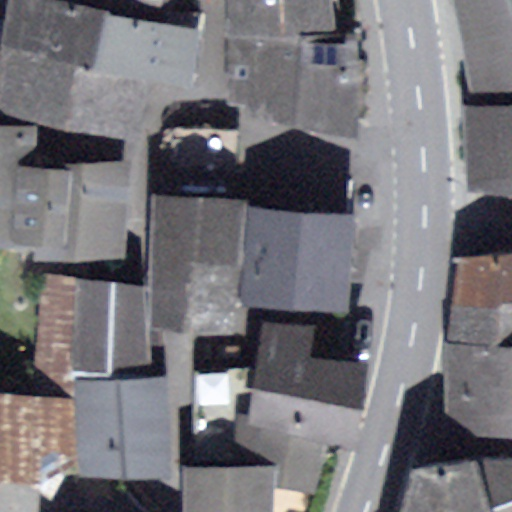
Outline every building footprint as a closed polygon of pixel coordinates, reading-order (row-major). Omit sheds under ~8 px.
[(98,55),(108,0),(17,0),(10,37),(98,55)] [(200,16),(159,8),(119,0),(108,0),(98,55),(148,65),(188,73),(200,16)] [(329,0),(236,0),(237,34),(330,33),(329,0)] [(511,0),(459,0),(471,43),(511,32),(511,0)] [(481,94),(511,93),(511,32),(471,43),(481,94)] [(353,33),(330,33),(237,34),(238,90),(257,90),(257,103),(354,123),(353,33)] [(0,99),(136,126),(148,65),(98,55),(10,37),(0,88),(0,99)] [(511,104),(473,104),(473,183),(511,183),(511,104)] [(0,126),(0,230),(22,231),(26,163),(28,128),(0,126)] [(68,165),(26,163),(22,231),(72,234),(71,253),(132,256),(137,161),(69,158),(68,165)] [(241,198),(162,193),(158,249),(238,254),(241,198)] [(353,213),(258,206),(252,292),(346,299),(353,213)] [(234,321),(238,254),(158,249),(154,316),(234,321)] [(511,252),(464,253),(464,293),(511,291),(511,252)] [(48,331),(76,333),(80,279),(51,277),(48,331)] [(146,283),(80,279),(76,333),(74,364),(111,366),(112,357),(141,359),(146,283)] [(511,291),(464,293),(465,339),(511,338),(511,291)] [(310,332),(273,326),(259,415),(246,413),(240,451),(289,459),(286,476),(314,481),(322,431),(350,435),(362,363),(306,354),(310,332)] [(74,364),(76,333),(48,331),(44,383),(73,385),(74,364)] [(511,338),(465,339),(452,339),(454,424),(511,422),(511,338)] [(166,459),(162,377),(84,382),(89,463),(166,459)] [(71,453),(69,395),(0,396),(0,471),(57,470),(56,454),(71,453)] [(484,457),(418,461),(405,511),(490,511),(491,508),(484,457)] [(511,504),(511,458),(484,457),(491,508),(511,504)] [(195,511),(257,511),(258,503),(270,503),(270,466),(195,467),(195,511)]
